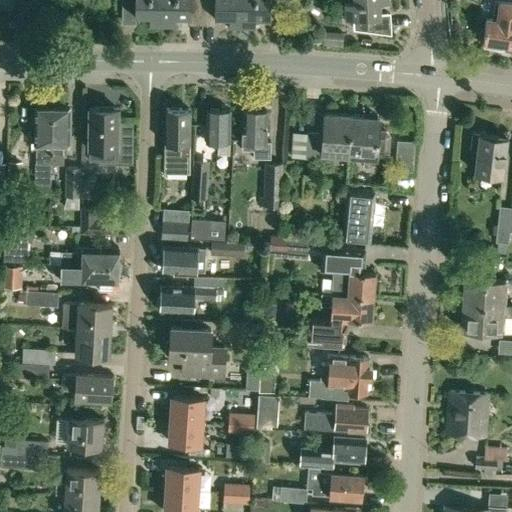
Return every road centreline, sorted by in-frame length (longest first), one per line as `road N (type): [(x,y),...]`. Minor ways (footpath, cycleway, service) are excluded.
road 1 (residential): [(126,511),(152,63)]
road 2 (residential): [(404,511),(437,78)]
road 3 (tertiary): [(152,63),(299,63),(437,78)]
road 4 (tertiary): [(0,61),(152,63)]
